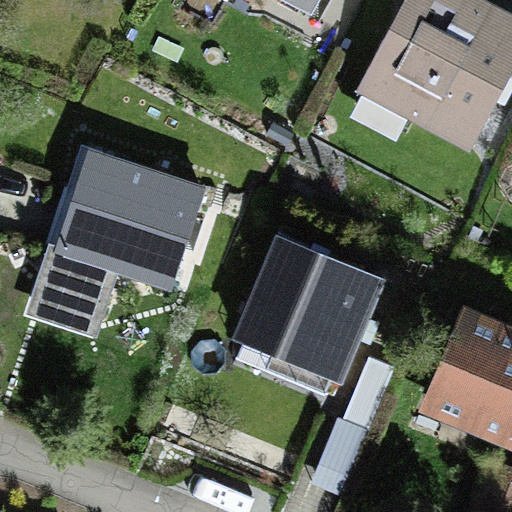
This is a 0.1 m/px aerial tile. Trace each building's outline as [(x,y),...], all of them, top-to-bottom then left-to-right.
[(317,0),(287,0),(311,13),(317,0)] [(395,138),(412,107),(470,138),(511,59),(511,24),(466,0),(408,0),(350,114),(395,138)] [(201,190),(97,156),(84,192),(76,190),(45,285),(97,302),(109,264),(170,285),(201,190)] [(236,335),(339,378),(380,278),(277,236),(236,335)] [(511,437),(511,336),(467,317),(431,403),(511,437)] [(337,417),(318,464),(347,476),(391,371),(367,361),(343,419),(337,417)] [(511,511),(511,469),(489,460),(467,511),(511,511)]
